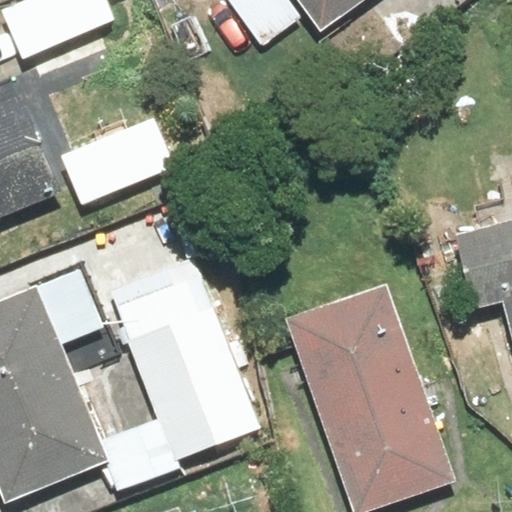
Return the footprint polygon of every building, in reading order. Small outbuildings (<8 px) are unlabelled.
[(99,0),(51,0),(16,14),(45,89),(123,58),(99,0)] [(282,0),(313,43),(372,0),(282,0)] [(0,109),(0,228),(63,203),(21,101),(0,109)] [(511,231),(442,250),(461,320),(497,310),(511,367),(511,231)] [(212,257),(120,292),(168,422),(187,473),(280,439),(212,257)] [(387,511),(452,490),(384,292),(279,328),(342,511),(387,511)] [(33,293),(0,306),(0,511),(2,511),(108,468),(33,293)]
